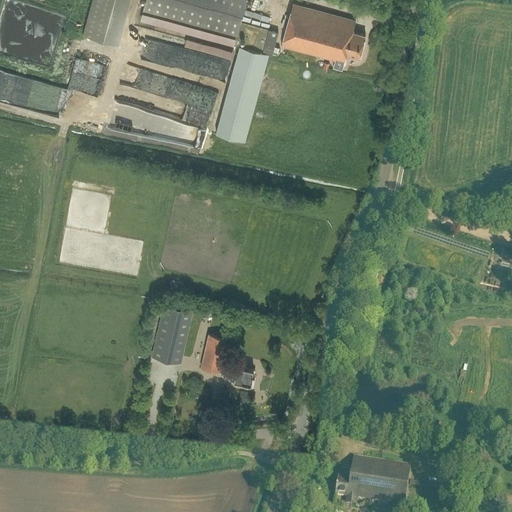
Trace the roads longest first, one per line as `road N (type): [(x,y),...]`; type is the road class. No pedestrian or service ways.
road 1 (tertiary): [(299,438),(315,363),(381,193),(409,0)]
road 2 (tertiary): [(299,438),(274,432),(150,448),(0,439)]
